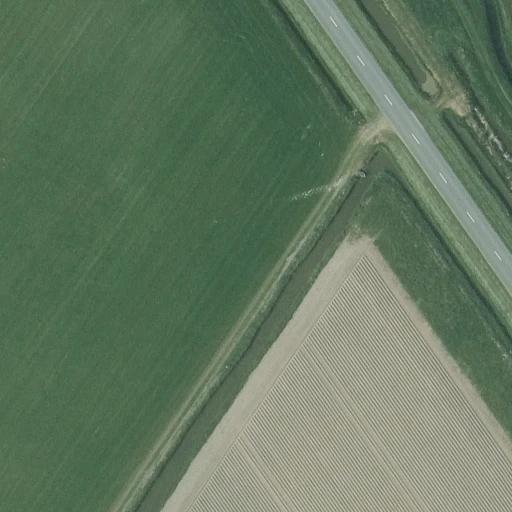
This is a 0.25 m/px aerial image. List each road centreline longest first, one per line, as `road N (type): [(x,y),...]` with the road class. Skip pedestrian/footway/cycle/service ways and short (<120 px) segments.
road 1 (secondary): [(511,277),(317,0)]
road 2 (track): [(511,113),(448,0)]
